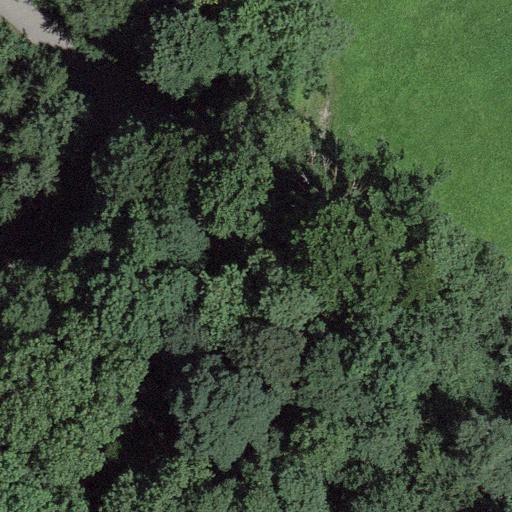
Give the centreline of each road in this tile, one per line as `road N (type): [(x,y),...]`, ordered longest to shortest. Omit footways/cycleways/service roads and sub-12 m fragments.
road 1 (residential): [(511,313),(143,121),(0,1)]
road 2 (track): [(143,121),(0,270)]
